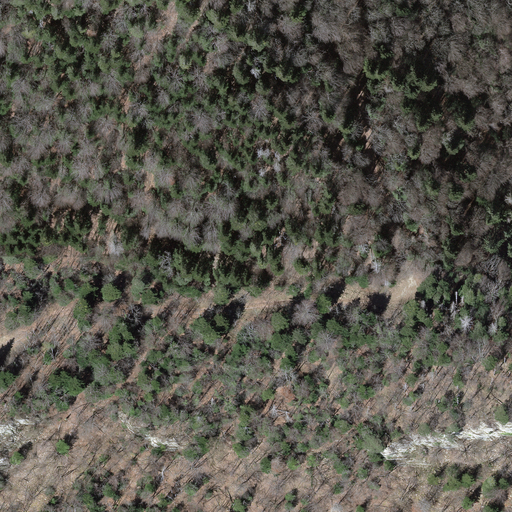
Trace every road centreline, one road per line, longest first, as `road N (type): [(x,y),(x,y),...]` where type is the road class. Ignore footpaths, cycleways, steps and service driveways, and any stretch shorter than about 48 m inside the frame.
road 1 (track): [(0,347),(75,309),(206,311),(383,299),(403,289),(408,272),(360,101),(352,0)]
road 2 (track): [(363,301),(0,168)]
